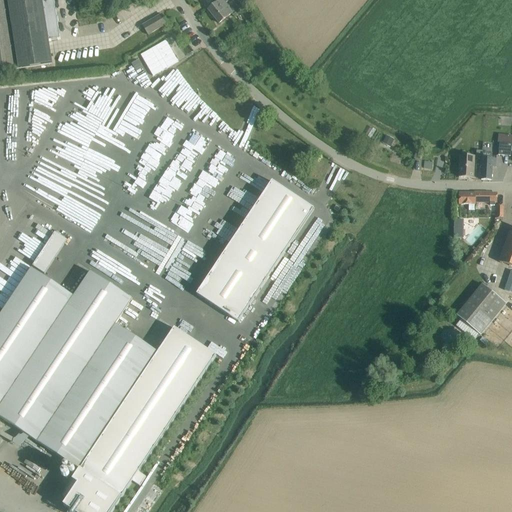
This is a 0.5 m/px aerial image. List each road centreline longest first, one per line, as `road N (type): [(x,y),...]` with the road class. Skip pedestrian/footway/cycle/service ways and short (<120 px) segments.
road 1 (unknown): [(31,192),(68,203),(154,253),(230,313),(246,314),(280,278),(350,165)]
road 2 (tertiary): [(511,187),(413,186),(341,161),(254,94),(180,0)]
